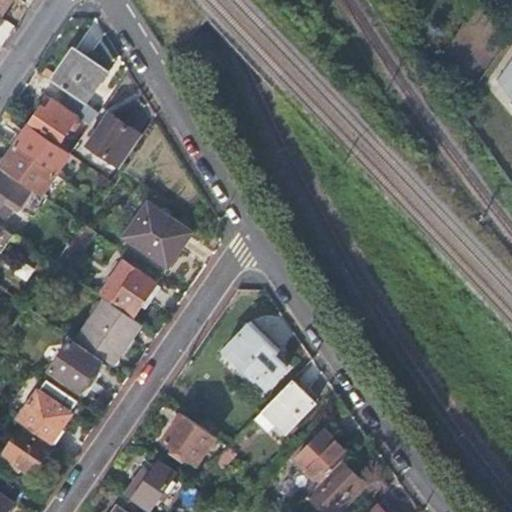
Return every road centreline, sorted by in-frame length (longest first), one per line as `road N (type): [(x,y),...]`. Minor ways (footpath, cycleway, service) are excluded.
road 1 (residential): [(62,511),(257,232)]
road 2 (residential): [(257,232),(449,511)]
road 3 (residential): [(107,0),(257,232)]
